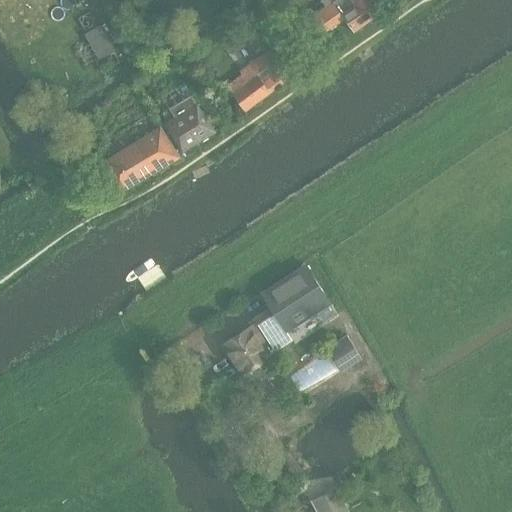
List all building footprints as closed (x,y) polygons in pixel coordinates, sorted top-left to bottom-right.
[(270,0),(265,0),(248,12),(264,36),(285,22),(270,0)] [(321,0),(326,7),(302,23),(314,41),(344,20),(353,33),(380,14),(375,8),(370,0),(321,0)] [(84,34),(98,59),(114,49),(100,25),(84,34)] [(292,75),(273,48),(249,66),(252,69),(228,87),(245,110),(292,75)] [(196,104),(191,96),(169,109),(174,118),(163,125),(181,154),(214,133),(196,104)] [(160,127),(99,165),(118,196),(179,158),(160,127)] [(253,325),(222,344),(232,359),(241,373),(268,355),(292,340),(285,330),(329,303),(305,265),(262,293),(275,313),(254,326),(253,325)] [(363,356),(347,332),(326,346),(327,348),(340,369),(341,371),(363,356)] [(340,369),(327,348),(291,376),(301,392),(340,369)] [(301,484),(295,487),(300,501),(307,498),(301,484)] [(336,486),(311,499),(316,511),(348,511),(349,511),(336,486)]
